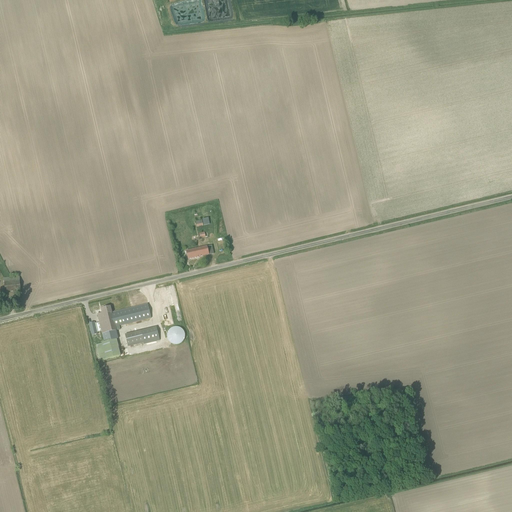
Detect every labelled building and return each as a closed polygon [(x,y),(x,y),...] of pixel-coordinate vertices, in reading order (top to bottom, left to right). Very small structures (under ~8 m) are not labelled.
[(212,245),(186,251),(188,260),(214,254),(212,245)] [(20,291),(19,277),(3,278),(5,292),(20,291)] [(116,327),(151,318),(147,304),(112,313),(104,315),(106,321),(99,323),(104,342),(102,343),(96,345),(100,361),(121,355),(116,339),(118,339),(117,335),(118,335),(116,327)] [(102,313),(97,315),(99,323),(106,321),(104,315),(112,313),(110,307),(101,309),(102,313)] [(90,324),(93,335),(98,334),(95,322),(90,324)] [(184,339),(184,338),(184,337),(183,335),(182,334),(181,333),(180,331),(179,331),(177,330),(176,330),(174,331),(173,331),(172,332),(171,333),(170,334),(169,336),(169,337),(169,338),(169,340),(169,341),(170,343),(171,344),(172,344),(174,345),(175,345),(177,346),(178,345),(179,345),(181,344),(182,343),(183,342),(183,341),(184,339)] [(140,331),(125,335),(128,346),(143,342),(140,331)]
